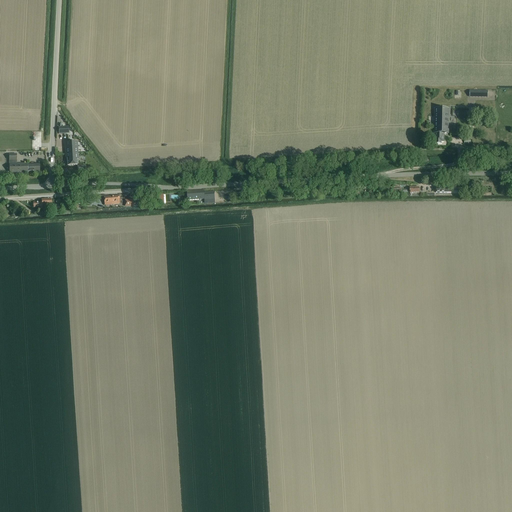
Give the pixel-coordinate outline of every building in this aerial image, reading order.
[(449,109),(434,108),(434,133),(435,133),(435,144),(441,144),(441,142),(444,142),(444,133),(448,133),(449,109)] [(76,148),(77,148),(77,142),(65,142),(65,146),(66,146),(66,148),(65,148),(66,154),(78,153),(77,153),(76,148)] [(77,159),(78,159),(78,153),(66,154),(66,158),(67,158),(67,165),(77,165),(77,159)] [(17,164),(9,164),(10,173),(28,172),(39,171),(39,164),(28,165),(28,163),(17,164)] [(198,190),(187,191),(188,197),(188,200),(204,199),(204,192),(198,192),(198,190)] [(214,199),(214,192),(204,192),(204,199),(205,204),(215,203),(215,199),(214,199)] [(105,198),(104,199),(104,201),(105,201),(105,203),(111,202),(111,204),(119,204),(119,196),(105,197),(105,198)] [(51,199),(41,200),(41,202),(33,202),(34,208),(40,208),(42,207),(43,207),(51,207),(51,199)]
